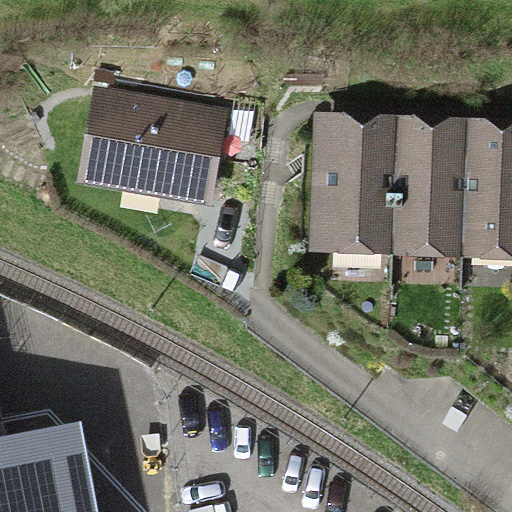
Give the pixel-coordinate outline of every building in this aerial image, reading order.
[(102,97),(89,176),(207,196),(221,117),(102,97)] [(328,120),(323,240),(395,243),(400,123),(328,120)] [(395,243),(465,246),(470,126),(400,123),(395,243)] [(511,247),(511,127),(470,126),(465,246),(511,247)] [(0,511),(91,511),(76,427),(0,440),(0,511)]
